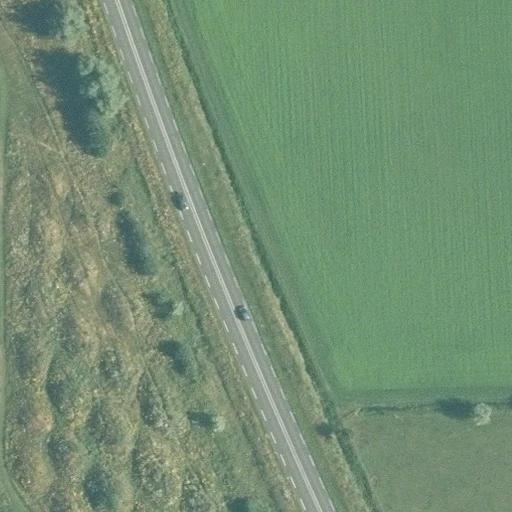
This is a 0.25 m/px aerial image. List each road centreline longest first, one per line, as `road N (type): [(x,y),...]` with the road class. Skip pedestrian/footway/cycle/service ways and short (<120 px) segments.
road 1 (primary): [(317,511),(187,209),(111,0)]
road 2 (track): [(0,143),(7,158),(7,454),(16,493),(32,511)]
